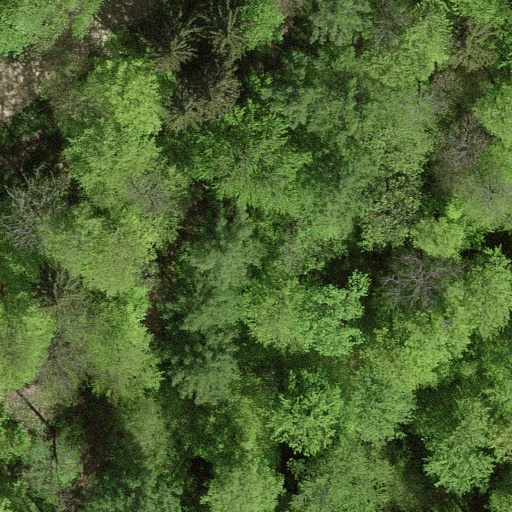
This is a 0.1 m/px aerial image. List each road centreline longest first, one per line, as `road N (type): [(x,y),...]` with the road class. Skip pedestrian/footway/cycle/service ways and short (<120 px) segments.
road 1 (track): [(296,0),(160,379),(94,511)]
road 2 (track): [(0,103),(125,0)]
